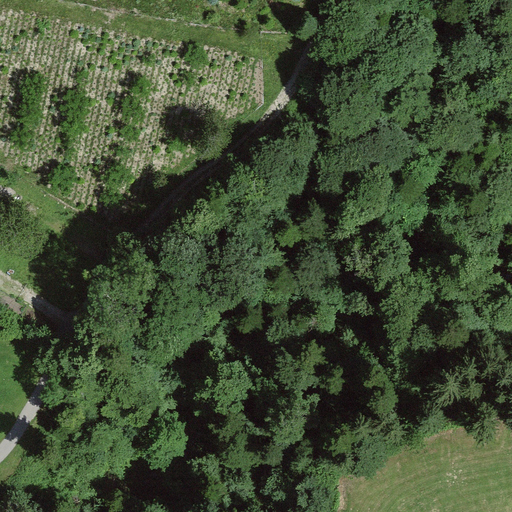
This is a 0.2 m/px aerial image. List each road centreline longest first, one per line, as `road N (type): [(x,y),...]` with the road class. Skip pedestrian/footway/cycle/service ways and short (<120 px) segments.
road 1 (track): [(122,265),(269,118),(330,0)]
road 2 (track): [(0,193),(122,265)]
road 3 (unclassified): [(0,455),(74,340)]
